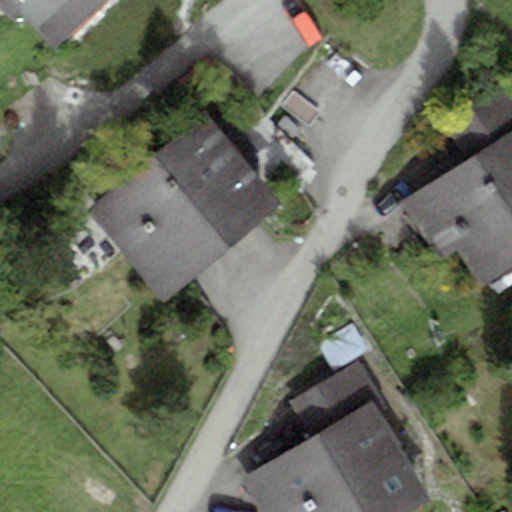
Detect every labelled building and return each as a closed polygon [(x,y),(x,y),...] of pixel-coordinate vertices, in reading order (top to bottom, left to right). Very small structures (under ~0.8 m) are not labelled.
[(22,13),(55,47),(103,0),(0,0),(0,9),(12,22),(22,13)] [(467,160),(401,201),(439,262),(457,250),(479,284),(511,263),(511,99),(502,84),(442,122),(467,160)] [(84,208),(162,300),(282,200),(204,108),(84,208)] [(353,324),(320,342),(334,367),(366,349),(353,324)] [(309,436),(239,478),(259,511),(408,511),(434,497),(353,364),(289,402),(309,436)]
